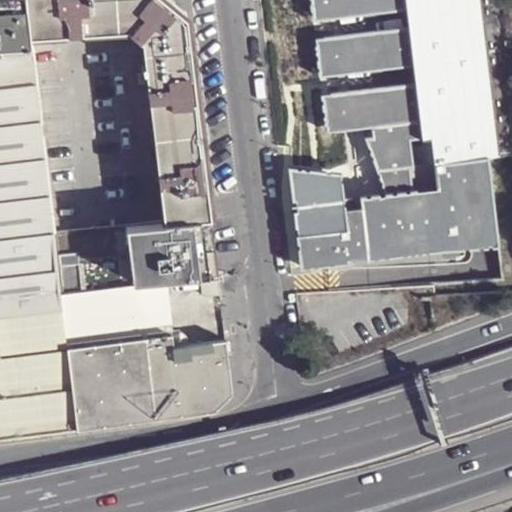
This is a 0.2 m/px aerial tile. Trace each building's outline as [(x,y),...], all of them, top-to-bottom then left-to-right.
[(0,0),(0,47),(33,45),(31,36),(27,0),(0,0)] [(186,17),(166,0),(27,0),(31,36),(56,35),(130,30),(143,41),(165,221),(165,222),(211,217),(186,17)] [(483,0),(320,0),(323,19),(409,9),(411,26),(325,36),(330,75),(416,65),(418,82),(332,93),(336,131),(431,119),(432,129),(367,137),(387,194),(361,196),(363,207),(354,208),(354,197),(345,198),(342,171),(289,166),(301,267),(444,257),(444,264),(461,263),(461,257),(503,255),(492,165),(511,162),(511,108),(507,68),(505,69),(504,58),(488,40),(483,0)] [(312,0),(315,20),(323,19),(320,0),(312,0)] [(321,76),(330,75),(325,36),(316,38),(321,76)] [(0,141),(43,136),(36,75),(34,51),(0,52),(0,141)] [(328,132),(336,131),(332,93),(324,94),(328,132)] [(43,136),(0,141),(0,315),(43,311),(63,308),(62,298),(62,296),(57,257),(54,233),(52,214),(43,136)] [(218,273),(211,217),(165,222),(165,221),(127,225),(134,282),(218,273)] [(78,253),(58,255),(63,294),(86,292),(83,263),(79,264),(78,253)] [(221,295),(219,277),(201,279),(203,295),(208,297),(221,295)] [(166,283),(89,293),(96,344),(173,333),(166,283)] [(64,318),(68,347),(96,344),(89,293),(62,296),(62,298),(63,308),(64,318)] [(0,438),(77,429),(68,347),(64,318),(0,325),(0,438)] [(234,394),(227,340),(174,346),(173,333),(96,344),(68,347),(77,429),(216,411),(234,394)]
